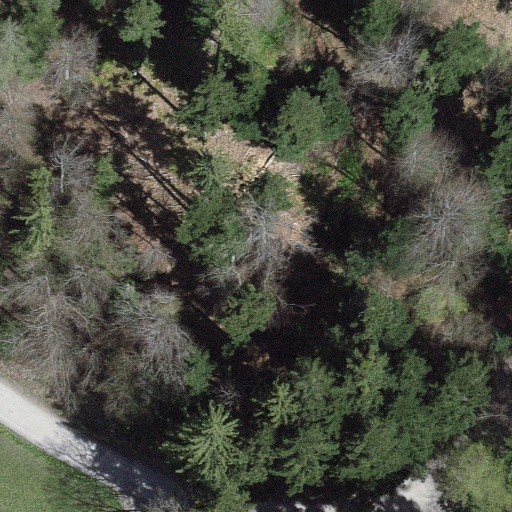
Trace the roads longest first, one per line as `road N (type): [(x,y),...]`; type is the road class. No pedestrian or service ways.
road 1 (track): [(0,344),(171,336),(268,301),(343,244),(367,190),(352,98),(295,0)]
road 2 (track): [(236,511),(159,489),(50,433),(0,396)]
road 3 (track): [(511,395),(486,441),(453,471),(365,511)]
